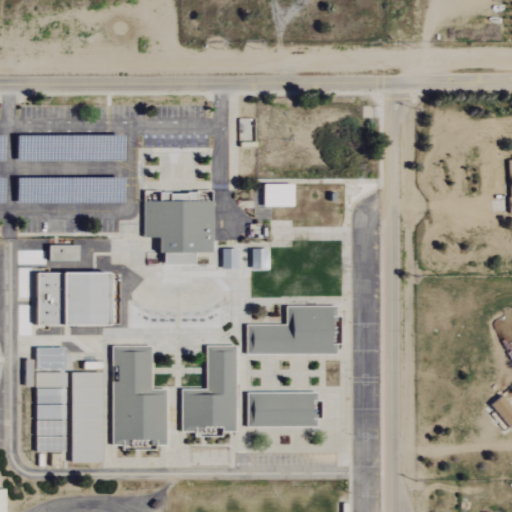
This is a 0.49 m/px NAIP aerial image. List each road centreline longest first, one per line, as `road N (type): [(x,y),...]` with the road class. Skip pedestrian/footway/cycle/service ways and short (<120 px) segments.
road 1 (residential): [(511,79),(0,81)]
road 2 (residential): [(390,80),(390,511)]
